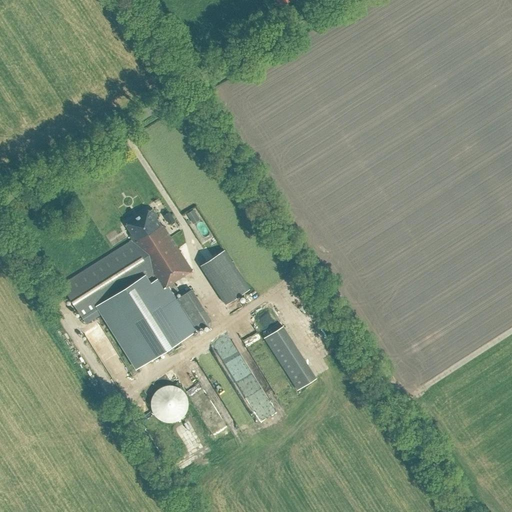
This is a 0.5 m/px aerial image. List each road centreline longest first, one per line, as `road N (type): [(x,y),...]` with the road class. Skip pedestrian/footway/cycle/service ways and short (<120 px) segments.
road 1 (track): [(511,327),(402,389),(318,266),(275,290)]
road 2 (tertiary): [(0,199),(187,83)]
road 3 (tertiary): [(187,83),(331,0)]
